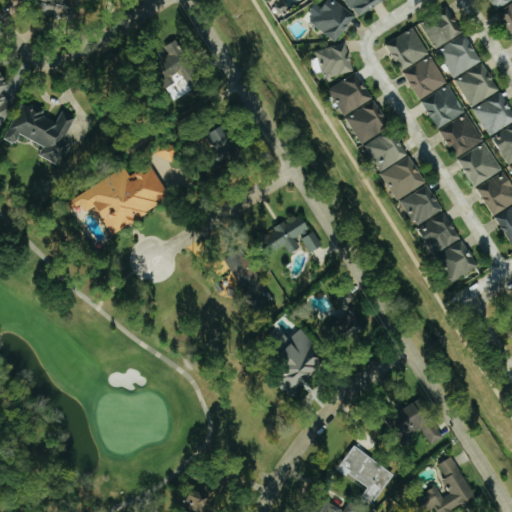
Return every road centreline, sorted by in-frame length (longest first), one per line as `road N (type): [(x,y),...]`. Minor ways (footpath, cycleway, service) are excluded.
road 1 (residential): [(511,504),(191,0)]
road 2 (residential): [(511,275),(376,49)]
road 3 (residential): [(267,511),(332,410),(412,348)]
road 4 (residential): [(167,0),(86,57),(51,65),(0,14)]
road 5 (residential): [(145,266),(297,168)]
